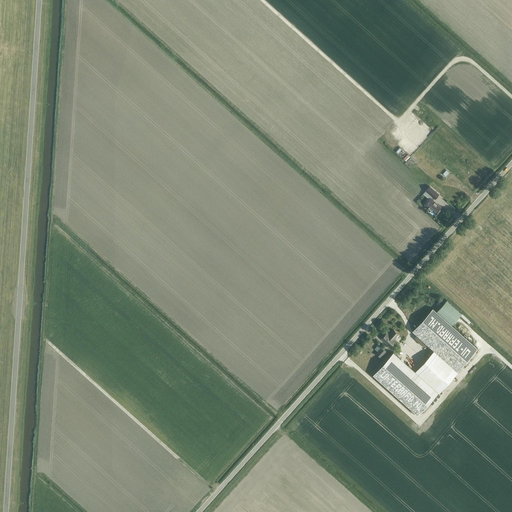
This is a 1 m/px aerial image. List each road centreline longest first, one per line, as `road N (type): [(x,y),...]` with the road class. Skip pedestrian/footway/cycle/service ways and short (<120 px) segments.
road 1 (unclassified): [(200,511),(511,163)]
road 2 (track): [(511,97),(459,59),(399,121),(263,0)]
